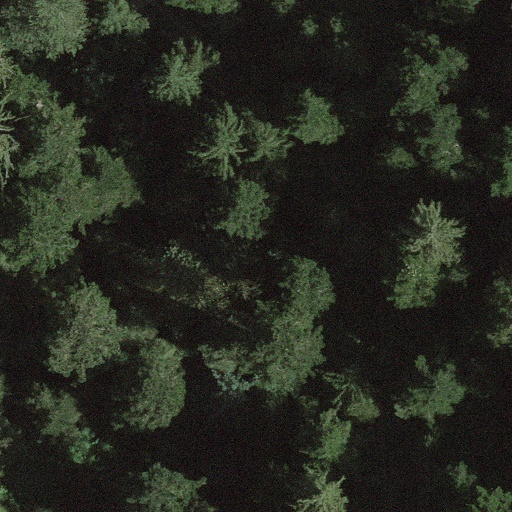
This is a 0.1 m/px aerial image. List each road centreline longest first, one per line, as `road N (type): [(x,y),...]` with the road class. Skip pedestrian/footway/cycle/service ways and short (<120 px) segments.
road 1 (track): [(137,0),(206,54),(338,208),(379,234)]
road 2 (track): [(93,0),(69,88),(0,164)]
